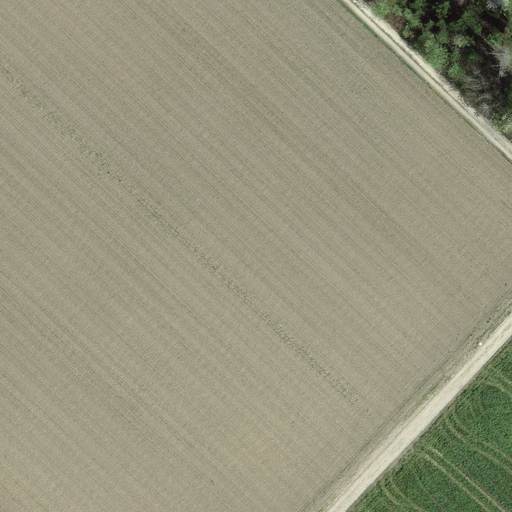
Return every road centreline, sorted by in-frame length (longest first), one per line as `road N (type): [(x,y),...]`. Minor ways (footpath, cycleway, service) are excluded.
road 1 (track): [(511,323),(340,511)]
road 2 (track): [(353,0),(511,150)]
